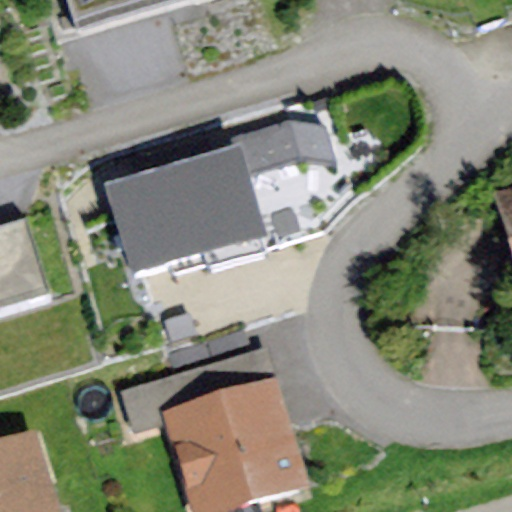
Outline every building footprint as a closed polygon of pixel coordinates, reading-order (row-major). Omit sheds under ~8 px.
[(66,0),(80,43),(214,0),(66,0)] [(237,141),(240,158),(247,181),(298,164),(335,168),(325,130),(289,125),(237,141)] [(240,158),(104,198),(132,289),(267,249),(247,181),(240,158)] [(511,194),(491,200),(511,273),(511,194)] [(24,226),(0,233),(0,315),(47,302),(24,226)] [(165,420),(277,389),(267,354),(121,394),(131,429),(165,420)] [(277,389),(165,420),(191,511),(266,511),(308,500),(277,389)] [(57,511),(39,445),(0,455),(0,511),(57,511)]
